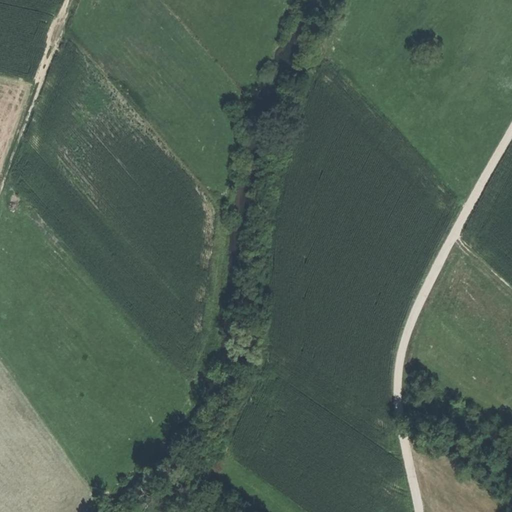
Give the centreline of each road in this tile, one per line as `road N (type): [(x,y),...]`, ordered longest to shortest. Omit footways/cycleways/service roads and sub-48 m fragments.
road 1 (track): [(418,511),(397,397),(407,328),(511,138)]
road 2 (track): [(73,0),(0,194)]
